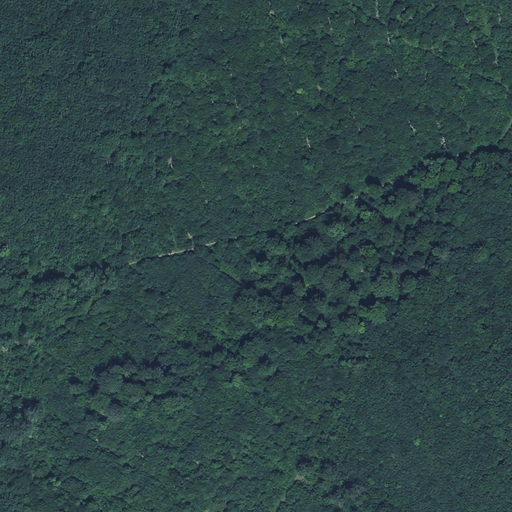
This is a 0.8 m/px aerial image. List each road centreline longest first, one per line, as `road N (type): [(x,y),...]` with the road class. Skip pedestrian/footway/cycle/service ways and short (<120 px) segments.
road 1 (track): [(511,151),(456,156),(266,233),(54,278),(0,281)]
road 2 (track): [(275,511),(489,150)]
road 3 (track): [(37,279),(205,0)]
